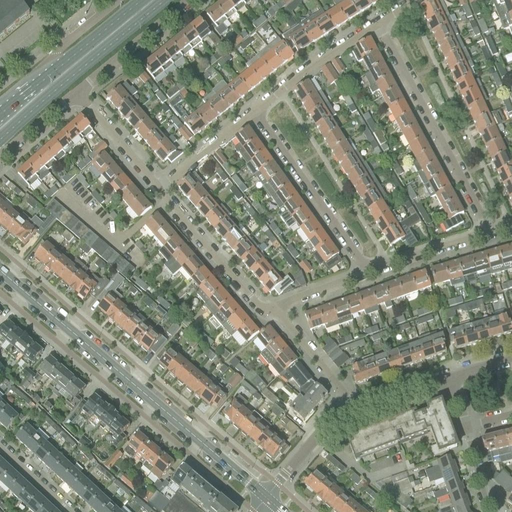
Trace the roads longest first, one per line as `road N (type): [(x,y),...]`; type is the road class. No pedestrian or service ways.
road 1 (tertiary): [(266,497),(0,270)]
road 2 (residential): [(489,234),(377,25)]
road 3 (primary): [(0,142),(166,0)]
road 4 (residential): [(254,116),(373,272)]
road 5 (residential): [(272,309),(254,302),(160,193)]
road 6 (residential): [(377,25),(305,70),(254,116)]
road 7 (residential): [(77,94),(193,0)]
road 8 (residential): [(357,409),(272,309)]
road 9 (residential): [(160,193),(77,94)]
road 10 (residential): [(266,497),(318,435),(357,409)]
road 11 (residential): [(373,272),(489,234)]
road 12 (residential): [(254,116),(160,193)]
